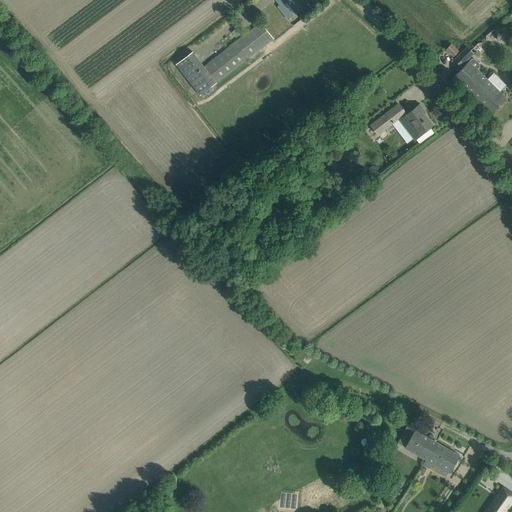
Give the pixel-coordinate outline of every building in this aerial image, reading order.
[(275,0),(279,5),(277,7),(287,19),(290,16),(294,13),(295,12),(308,2),(306,0),(275,0)] [(192,52),(176,64),(200,95),(274,38),(261,22),(203,67),(194,55),(192,52)] [(507,27),(496,28),(497,36),(508,35),(507,27)] [(451,44),(447,47),(446,49),(453,56),(458,51),(451,44)] [(461,66),(468,59),(473,53),(467,47),(454,60),(461,66)] [(487,79),(477,69),(479,67),(479,63),(474,58),(471,59),(455,76),(473,94),(487,79)] [(492,112),(499,105),(506,98),(487,79),(473,94),(492,112)] [(378,135),(406,114),(399,104),(370,126),(371,128),(369,130),(373,136),(376,134),(378,135)] [(413,139),(423,131),(431,125),(422,113),(424,112),(419,105),(399,121),(413,139)] [(415,430),(414,430),(407,426),(397,444),(425,460),(426,459),(436,442),(415,430)] [(375,454),(386,436),(377,431),(366,449),(375,454)] [(460,455),(437,442),(436,442),(426,459),(425,460),(426,460),(423,464),(429,467),(432,463),(450,473),(460,455)] [(504,511),(511,501),(511,493),(503,487),(485,511),(504,511)]
